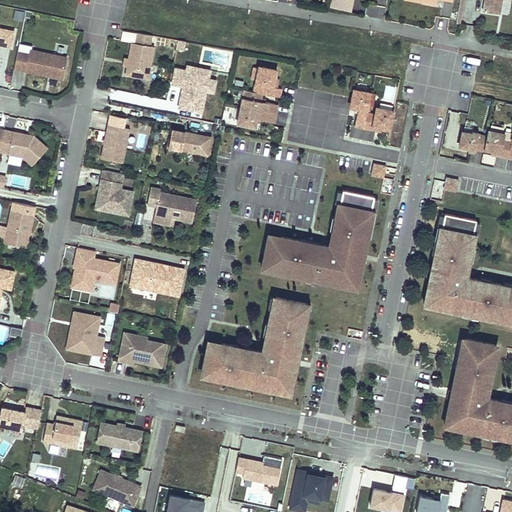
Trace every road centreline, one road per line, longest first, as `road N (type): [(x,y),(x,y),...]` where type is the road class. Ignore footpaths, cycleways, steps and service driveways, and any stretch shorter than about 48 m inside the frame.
road 1 (residential): [(324,428),(31,371)]
road 2 (residential): [(31,371),(80,120)]
road 3 (residential): [(232,0),(447,39)]
road 4 (residential): [(381,354),(420,162)]
road 5 (residential): [(420,162),(447,39)]
road 6 (residential): [(80,120),(102,0)]
